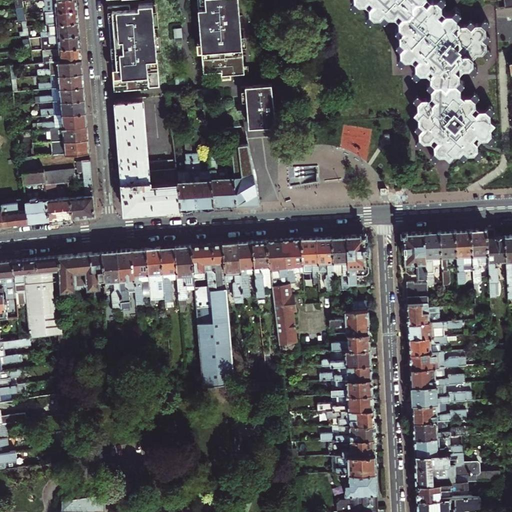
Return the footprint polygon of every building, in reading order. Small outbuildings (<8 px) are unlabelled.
[(28,8),(27,1),(22,1),(23,7),(24,13),(46,11),(77,9),(77,2),(76,0),(46,0),(47,6),(28,8)] [(237,0),(197,0),(203,72),(221,71),(221,75),(244,72),(237,0)] [(368,0),(368,6),(373,11),(379,11),(383,7),(387,10),(393,10),(397,6),(401,10),(398,13),(398,20),(402,24),(398,28),(398,35),(394,39),(398,43),(399,48),(404,53),(409,52),(414,48),(418,52),(410,66),(415,70),(428,62),(433,66),(429,70),(429,76),(433,80),(429,84),(429,91),(433,94),(429,99),(425,95),(420,95),(415,99),(415,106),(411,109),(416,113),(416,120),(421,125),(416,129),(416,134),(421,139),(427,138),(431,134),(435,137),(431,141),(431,148),(436,152),(438,152),(442,152),(446,156),(450,151),(454,151),(456,151),(461,146),(465,150),(470,150),(475,146),(475,141),(470,137),(473,134),(475,133),(478,136),(484,136),(487,132),(487,126),(483,122),(487,118),(487,111),(482,106),(476,107),(472,111),(468,108),(472,103),(472,97),(468,93),(461,93),(457,90),(457,84),(453,80),(457,75),(457,70),(452,66),(457,61),(461,65),(467,65),(471,61),(471,54),(474,51),(481,51),(485,46),(484,40),(479,36),(484,31),(483,25),(487,21),(483,17),(479,21),(476,21),(473,22),(470,25),(465,21),(459,22),(455,26),(453,24),(450,22),(454,18),(455,12),(450,7),(444,8),(440,12),(438,10),(436,8),(439,5),(439,0),(368,0)] [(159,86),(152,3),(138,4),(138,8),(129,9),(129,5),(107,7),(110,34),(111,47),(114,89),(159,86)] [(454,4),(450,7),(455,12),(458,8),(454,4)] [(373,11),(368,6),(364,10),(369,15),(373,11)] [(23,7),(16,7),(18,22),(22,21),(25,21),(24,13),(23,7)] [(40,24),(48,24),(78,21),(78,14),(77,9),(46,11),(47,19),(39,19),(40,24)] [(78,21),(48,24),(49,31),(40,32),(41,37),(79,34),(79,28),(78,21)] [(181,28),(173,29),(174,42),(182,41),(181,28)] [(488,36),(484,31),(479,36),(484,40),(488,36)] [(41,50),(80,46),(80,40),(79,34),(41,37),(40,37),(41,50)] [(42,62),(49,61),(81,59),(81,52),(80,46),(41,50),(42,62)] [(404,53),(399,48),(395,52),(400,57),(404,53)] [(50,74),(82,72),(82,65),(81,59),(49,61),(50,68),(37,69),(37,76),(50,74)] [(471,61),(467,65),(471,69),(475,64),(471,61)] [(11,78),(10,65),(1,66),(3,79),(11,78)] [(83,78),(82,72),(50,74),(51,81),(34,83),(34,85),(24,86),(24,90),(51,87),(84,85),(83,78)] [(457,75),(453,80),(457,84),(461,79),(457,75)] [(433,80),(429,76),(424,80),(429,84),(433,80)] [(245,85),(248,127),(276,124),(272,83),(245,85)] [(39,102),(52,100),(85,98),(84,90),(84,85),(51,87),(52,95),(39,96),(39,102)] [(217,87),(201,89),(202,99),(218,97),(217,87)] [(420,95),(415,91),(411,95),(415,99),(420,95)] [(180,207),(176,171),(174,159),(148,161),(143,97),(115,100),(117,127),(121,168),(124,211),(136,210),(151,209),(180,207)] [(54,114),(86,111),(85,105),(85,98),(52,100),(53,107),(30,109),(30,116),(54,114)] [(18,130),(52,127),(87,124),(86,118),(86,111),(54,114),(54,121),(17,125),(18,130)] [(492,122),(487,118),(483,122),(487,126),(492,122)] [(421,125),(416,120),(412,124),(416,129),(421,125)] [(52,127),(53,140),(88,137),(87,131),(87,124),(52,127)] [(239,127),(228,129),(229,140),(240,138),(239,127)] [(492,136),(487,132),(484,136),(488,140),(492,136)] [(421,139),(416,134),(412,138),(418,143),(421,139)] [(43,141),(44,154),(89,151),(89,144),(88,137),(53,140),(43,141)] [(230,145),(234,177),(237,204),(250,203),(259,203),(248,143),(230,145)] [(465,150),(461,146),(456,151),(461,155),(465,150)] [(475,146),(470,150),(475,154),(479,150),(475,146)] [(436,152),(431,148),(427,152),(432,156),(436,152)] [(231,204),(228,177),(227,168),(218,168),(217,158),(216,158),(215,151),(211,151),(211,149),(207,149),(209,169),(213,206),(222,205),(231,204)] [(197,206),(191,150),(187,150),(188,153),(184,153),(184,160),(183,160),(184,170),(176,171),(180,207),(190,207),(197,206)] [(213,206),(209,169),(202,169),(201,159),(200,159),(200,152),(195,153),(195,150),(191,150),(197,206),(207,206),(213,206)] [(37,169),(36,155),(21,156),(22,171),(37,169)] [(70,196),(71,217),(83,215),(94,214),(94,206),(90,159),(77,161),(77,172),(82,171),(84,195),(70,196)] [(26,199),(28,221),(38,220),(49,219),(45,184),(44,171),(43,168),(37,169),(22,171),(24,183),(37,182),(39,198),(26,199)] [(74,169),(44,171),(45,184),(51,184),(69,182),(79,181),(79,175),(74,175),(74,169)] [(234,177),(228,177),(231,204),(235,204),(237,204),(234,177)] [(45,184),(49,219),(62,218),(71,217),(70,196),(52,198),(51,184),(45,184)] [(1,200),(4,224),(17,222),(28,221),(26,199),(25,198),(1,200)] [(487,228),(488,262),(489,297),(495,296),(494,280),(498,280),(497,265),(494,266),(494,261),(496,261),(497,263),(502,262),(504,260),(506,260),(505,234),(497,234),(495,233),(495,227),(491,228),(487,228)] [(471,229),(472,263),(473,281),(478,281),(481,278),(480,268),(478,267),(478,263),(488,262),(487,228),(478,228),(471,229)] [(447,264),(457,263),(455,229),(448,230),(440,230),(441,264),(442,282),(447,282),(449,280),(449,268),(447,267),(447,264)] [(455,229),(457,263),(457,282),(463,282),(465,279),(465,269),(463,267),(463,263),(472,263),(471,229),(464,229),(455,229)] [(441,264),(440,230),(432,231),(424,231),(427,283),(431,282),(434,279),(433,270),(432,268),(432,264),(441,264)] [(404,281),(405,302),(428,301),(427,283),(424,231),(415,232),(404,232),(406,268),(411,271),(411,274),(418,274),(418,275),(422,274),(422,280),(404,281)] [(346,235),(349,285),(357,284),(357,275),(366,274),(368,271),(368,267),(368,265),(366,263),(364,234),(346,235)] [(339,235),(331,236),(333,271),(343,270),(343,273),(341,273),(342,289),(349,288),(349,285),(346,235),(339,235)] [(333,271),(331,236),(324,236),(316,237),(318,271),(328,271),(328,274),(327,274),(327,290),(334,289),(333,271)] [(319,291),(318,271),(316,237),(309,237),(301,238),(303,273),(313,272),(313,276),(311,276),(312,292),(319,291)] [(281,239),(288,281),(288,283),(295,283),(295,274),(303,273),(301,238),(291,238),(281,239)] [(266,240),(270,272),(272,282),(288,281),(281,239),(274,239),(266,240)] [(238,241),(242,297),(250,296),(248,274),(255,273),(252,240),(245,241),(238,241)] [(259,240),(252,240),(255,273),(258,296),(265,295),(263,273),(270,272),(266,240),(259,240)] [(231,242),(222,242),(225,282),(232,281),(234,301),(243,301),(242,297),(238,241),(231,242)] [(191,244),(194,283),(194,286),(207,286),(208,294),(195,295),(196,307),(212,306),(211,289),(226,288),(225,282),(222,242),(213,243),(200,244),(191,244)] [(184,245),(175,245),(177,277),(180,310),(183,310),(186,303),(186,297),(187,297),(186,284),(194,283),(191,244),(184,245)] [(177,277),(175,245),(167,246),(160,246),(164,298),(165,301),(173,300),(171,278),(177,277)] [(164,298),(160,246),(153,247),(146,247),(150,297),(150,299),(164,298)] [(132,248),(134,286),(136,303),(143,303),(143,297),(150,297),(146,247),(139,248),(132,248)] [(124,249),(116,250),(120,316),(127,315),(130,313),(129,291),(126,287),(134,286),(132,248),(124,249)] [(101,251),(103,291),(111,291),(112,311),(116,311),(117,316),(120,316),(116,250),(109,250),(101,251)] [(87,252),(88,286),(93,286),(94,300),(104,299),(103,291),(101,251),(94,252),(87,252)] [(88,286),(87,252),(71,254),(58,255),(59,273),(60,288),(88,286)] [(22,258),(24,303),(25,338),(59,333),(62,333),(61,310),(52,310),(48,274),(59,273),(58,255),(41,256),(22,258)] [(24,303),(22,258),(18,258),(13,259),(15,296),(15,304),(24,303)] [(6,297),(15,296),(13,259),(7,260),(1,260),(3,283),(3,289),(5,291),(6,297)] [(272,282),(273,294),(290,294),(288,283),(288,281),(272,282)] [(212,306),(196,307),(202,384),(233,381),(226,288),(211,289),(212,306)] [(294,308),(294,294),(290,294),(273,294),(280,351),(296,350),(295,338),(293,338),(291,308),(294,308)] [(350,301),(350,310),(367,309),(366,300),(350,301)] [(408,312),(408,322),(439,321),(438,305),(428,306),(428,301),(405,302),(405,310),(405,312),(408,312)] [(346,325),(347,332),(369,331),(368,321),(368,309),(367,309),(350,310),(345,310),(346,317),(329,318),(330,326),(346,325)] [(409,335),(409,337),(444,335),(444,326),(447,325),(448,327),(459,327),(462,324),(461,320),(439,321),(408,322),(408,329),(407,329),(407,332),(407,335),(409,335)] [(331,348),(333,348),(369,347),(370,347),(369,339),(369,331),(347,332),(347,339),(330,340),(331,348)] [(410,352),(441,351),(440,343),(448,343),(448,340),(458,339),(458,335),(444,335),(409,337),(409,345),(410,352)] [(0,355),(4,355),(2,348),(19,346),(19,345),(25,344),(24,338),(0,341),(0,355)] [(336,363),(370,362),(370,354),(369,347),(333,348),(334,358),(321,359),(321,364),(336,363)] [(443,351),(441,351),(410,352),(410,360),(410,367),(442,366),(464,365),(463,356),(449,357),(446,359),(446,361),(444,361),(443,351)] [(0,370),(2,370),(1,363),(19,360),(18,353),(4,355),(0,355),(0,370)] [(318,379),(335,378),(371,377),(371,368),(370,362),(336,363),(336,373),(333,373),(333,372),(332,371),(318,372),(318,379)] [(442,366),(410,367),(411,377),(411,385),(445,384),(462,383),(461,374),(445,375),(445,377),(442,377),(442,366)] [(0,384),(10,383),(10,377),(19,376),(18,374),(26,373),(25,367),(2,370),(0,370),(0,384)] [(371,377),(335,378),(335,388),(325,389),(325,394),(335,394),(372,392),(371,384),(371,377)] [(0,400),(14,398),(13,391),(28,389),(26,381),(10,383),(0,384),(0,400)] [(412,403),(445,401),(472,400),(471,391),(449,392),(449,395),(446,395),(445,384),(411,385),(412,394),(412,403)] [(16,413),(17,420),(47,416),(47,430),(67,428),(66,400),(65,391),(34,396),(34,411),(16,413)] [(372,392),(335,394),(336,403),(332,403),(331,401),(316,402),(316,409),(325,409),(372,406),(372,399),(372,392)] [(413,411),(413,420),(445,418),(465,417),(465,409),(449,410),(449,412),(446,412),(445,401),(412,403),(413,411)] [(331,423),(338,423),(373,421),(373,414),(372,406),(325,409),(325,413),(331,413),(331,423)] [(0,422),(4,422),(17,420),(16,413),(0,415),(0,422)] [(414,436),(461,434),(475,433),(474,427),(464,427),(462,426),(450,426),(448,429),(446,429),(445,418),(413,420),(413,423),(412,423),(412,426),(412,429),(413,429),(414,436)] [(340,438),(374,436),(374,429),(375,430),(375,427),(375,423),(373,423),(373,421),(338,423),(338,433),(336,433),(334,431),(320,432),(320,439),(340,438)] [(415,454),(462,451),(461,434),(414,436),(414,446),(415,454)] [(6,437),(0,437),(0,451),(18,450),(16,435),(6,437)] [(323,454),(335,453),(375,451),(374,444),(374,436),(340,438),(340,444),(323,445),(323,454)] [(126,447),(82,450),(82,466),(126,463),(126,447)] [(18,450),(0,451),(0,467),(8,467),(7,459),(19,458),(19,455),(24,455),(27,452),(32,452),(31,448),(18,450)] [(335,453),(336,471),(376,469),(375,460),(375,451),(335,453)] [(463,461),(462,451),(415,454),(416,467),(416,483),(468,480),(499,479),(499,469),(479,470),(478,462),(477,461),(463,461)] [(376,469),(336,471),(334,471),(334,480),(338,483),(344,483),(344,498),(338,498),(336,501),(336,506),(344,506),(344,510),(378,508),(377,489),(376,469)] [(417,491),(417,498),(452,496),(451,488),(468,487),(468,480),(416,483),(417,491)] [(62,508),(90,508),(108,509),(105,491),(62,497),(62,508)] [(462,511),(464,511),(463,506),(480,505),(480,495),(452,496),(417,498),(417,511),(462,511)]
